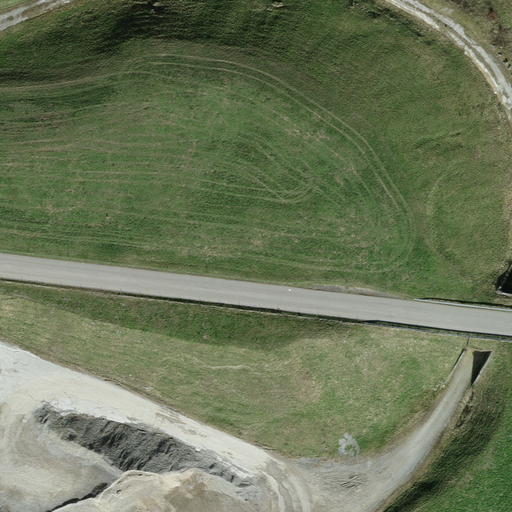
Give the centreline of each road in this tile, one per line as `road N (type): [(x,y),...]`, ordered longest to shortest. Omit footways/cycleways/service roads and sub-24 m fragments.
road 1 (unclassified): [(511,323),(0,265)]
road 2 (unknown): [(490,320),(416,454),(358,511)]
